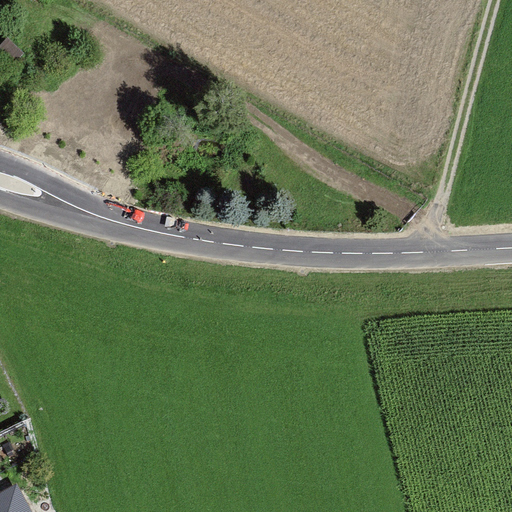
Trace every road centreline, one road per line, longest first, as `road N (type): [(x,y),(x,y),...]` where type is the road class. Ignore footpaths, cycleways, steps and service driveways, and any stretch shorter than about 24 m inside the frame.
road 1 (tertiary): [(0,189),(168,235),(311,254),(511,250)]
road 2 (track): [(495,0),(424,254)]
